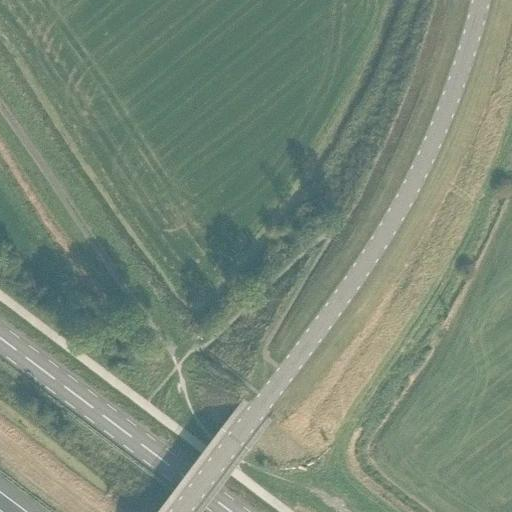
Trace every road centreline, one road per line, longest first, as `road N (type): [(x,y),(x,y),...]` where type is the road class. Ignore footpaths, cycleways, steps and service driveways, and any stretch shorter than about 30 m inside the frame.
road 1 (tertiary): [(181,511),(327,319),(397,207),(444,112),(480,0)]
road 2 (tertiary): [(238,511),(0,337)]
road 3 (unclassified): [(159,335),(0,107)]
